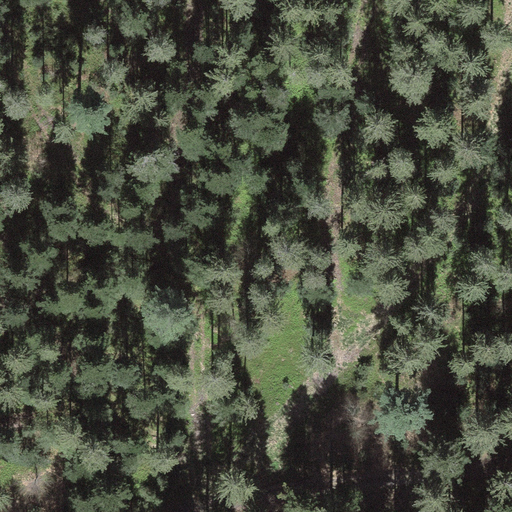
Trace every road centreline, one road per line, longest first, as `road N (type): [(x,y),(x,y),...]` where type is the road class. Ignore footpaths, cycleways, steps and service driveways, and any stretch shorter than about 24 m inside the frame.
road 1 (track): [(511,75),(470,213),(270,461),(195,511)]
road 2 (track): [(231,492),(511,460)]
